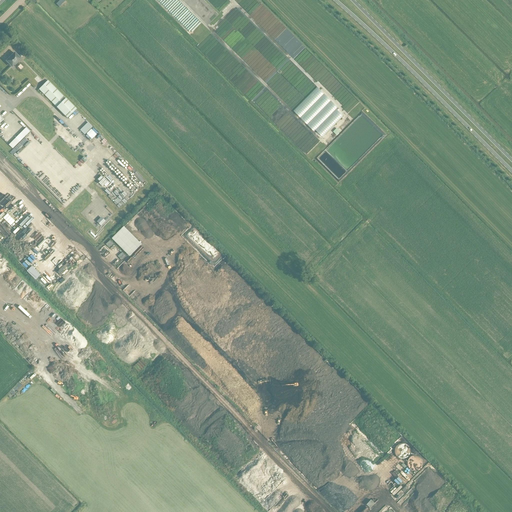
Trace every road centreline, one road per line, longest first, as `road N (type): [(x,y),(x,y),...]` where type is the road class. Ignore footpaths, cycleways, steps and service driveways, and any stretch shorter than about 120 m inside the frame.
road 1 (track): [(180,0),(321,141),(346,115),(231,0)]
road 2 (secondary): [(335,0),(511,171)]
road 3 (secondary): [(511,160),(352,0)]
